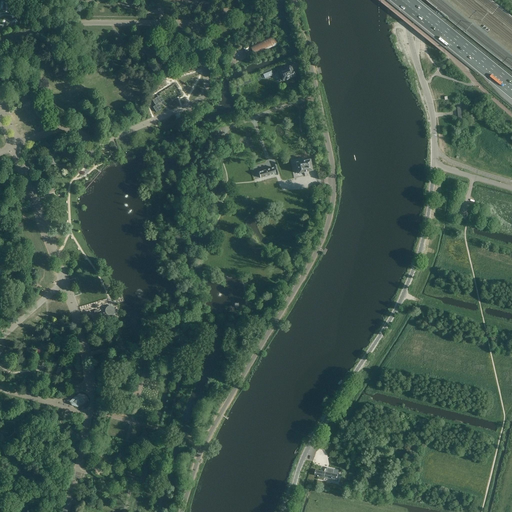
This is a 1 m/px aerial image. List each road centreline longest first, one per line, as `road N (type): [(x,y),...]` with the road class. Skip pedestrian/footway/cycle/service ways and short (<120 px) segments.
road 1 (unclassified): [(182,511),(206,439),(330,215),(332,167),(293,0)]
road 2 (unclassified): [(285,511),(305,449),(402,295),(419,252),(434,164)]
road 3 (unclassified): [(434,164),(430,104),(406,0)]
road 4 (motorway): [(406,0),(511,85)]
